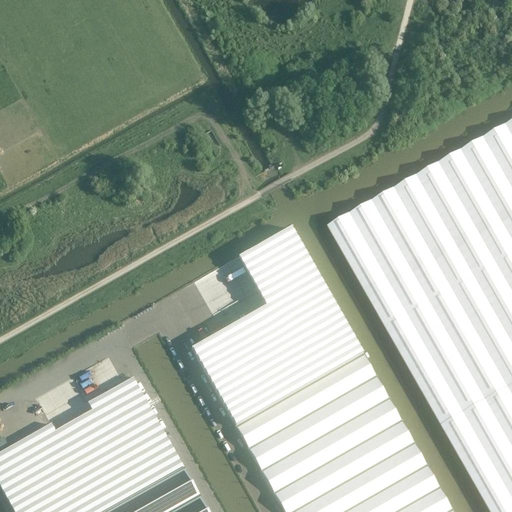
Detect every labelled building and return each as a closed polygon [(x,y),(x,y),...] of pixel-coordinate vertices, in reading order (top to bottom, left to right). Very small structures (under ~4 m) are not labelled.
[(511,511),(511,122),(327,228),(489,511),(511,511)] [(451,511),(363,356),(319,381),(254,269),(172,316),(236,429),(283,511),(451,511)] [(129,368),(130,364),(129,360),(128,356),(126,353),(124,351),(122,349),(119,347),(115,345),(111,345),(106,345),(102,347),(99,349),(97,351),(95,353),(93,356),(92,359),(92,364),(92,368),(93,372),(95,375),(97,377),(100,380),(103,381),(106,382),(110,383),(113,383),(118,382),(121,380),(124,377),(126,375),(128,372),(129,368)] [(92,390),(92,387),(92,384),(91,381),(89,377),(87,375),(85,373),(82,371),(79,370),(75,369),(71,369),(68,370),(65,372),(62,374),(59,377),(57,380),(56,383),(56,387),(56,390),(57,393),(58,397),(60,399),(63,401),(66,404),(69,405),(73,405),(76,405),(80,404),(84,403),(87,400),(89,397),(91,394),(92,390)] [(0,454),(0,487),(14,511),(214,511),(189,467),(138,376),(0,454)] [(5,436),(0,438),(0,452),(10,447),(5,436)]
